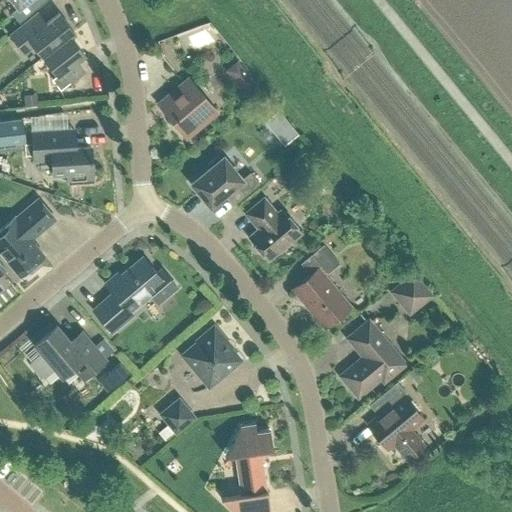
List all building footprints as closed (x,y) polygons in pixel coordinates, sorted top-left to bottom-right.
[(11,0),(17,7),(10,13),(18,22),(44,0),(11,0)] [(33,45),(41,56),(73,31),(58,12),(45,22),(37,12),(9,34),(23,52),(33,45)] [(73,32),(73,31),(41,56),(56,75),(51,79),(59,89),(83,70),(75,60),(83,54),(69,35),(73,32)] [(236,60),(224,69),(245,95),(257,86),(236,60)] [(188,77),(168,94),(157,103),(185,137),(216,111),(188,77)] [(35,104),(35,94),(22,95),(23,105),(35,104)] [(20,118),(0,120),(0,143),(22,141),(23,140),(20,123),(20,118)] [(139,131),(146,163),(170,158),(163,126),(139,131)] [(92,180),(89,145),(74,146),(73,128),(30,132),(32,160),(50,159),(51,173),(65,171),(66,182),(92,180)] [(229,189),(238,200),(258,183),(249,172),(241,179),(222,156),(219,158),(216,155),(206,164),(208,167),(190,182),(209,205),(229,189)] [(291,162),(273,176),(284,190),(302,175),(291,162)] [(244,212),(257,228),(248,236),(267,259),(300,232),(280,209),(276,213),(263,197),(244,212)] [(13,217),(0,227),(0,253),(18,275),(43,254),(28,237),(33,232),(35,235),(54,218),(37,198),(14,217),(13,217)] [(341,236),(330,247),(348,264),(359,252),(341,236)] [(338,263),(322,244),(300,263),(309,274),(292,288),(323,326),(349,305),(323,275),(338,263)] [(156,273),(142,256),(119,275),(116,272),(103,283),(112,293),(92,309),(110,331),(131,314),(128,310),(149,293),(156,302),(175,286),(161,269),(156,273)] [(391,291),(399,300),(408,311),(429,294),(412,274),(391,291)] [(340,375),(357,395),(379,376),(383,380),(403,363),(367,320),(347,337),(363,356),(340,375)] [(69,340),(55,324),(33,343),(41,352),(30,361),(43,376),(54,368),(60,375),(72,366),(82,378),(105,359),(81,331),(69,340)] [(213,324),(194,340),(196,341),(180,354),(207,386),(240,359),(224,341),(226,339),(213,324)] [(139,350),(127,359),(137,372),(149,363),(139,350)] [(106,371),(116,384),(128,374),(118,361),(106,371)] [(381,411),(366,424),(386,448),(392,443),(405,458),(422,444),(409,429),(422,419),(416,411),(419,409),(411,400),(408,402),(401,394),(404,391),(396,381),(373,400),(381,411)] [(178,398),(159,413),(174,431),(193,416),(178,398)] [(264,459),(263,459),(260,457),(266,448),(271,447),(268,428),(255,430),(254,422),(239,424),(223,454),(233,453),(239,494),(219,497),(234,511),(269,511),(262,467),(264,466),(265,465),(265,463),(265,462),(265,461),(264,459)]
